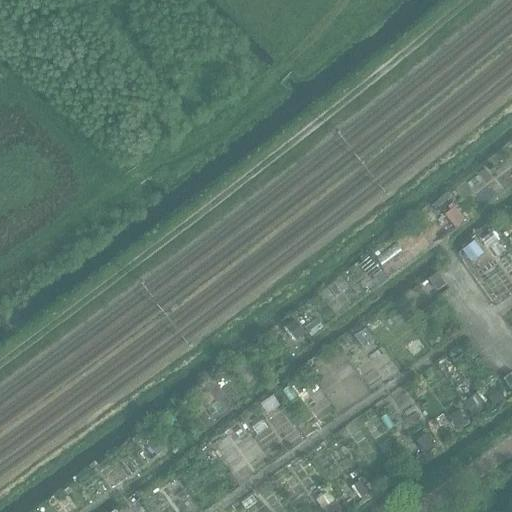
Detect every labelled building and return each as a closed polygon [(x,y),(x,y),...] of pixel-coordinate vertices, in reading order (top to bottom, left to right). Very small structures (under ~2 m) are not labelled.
[(452,210),(446,215),(456,228),(465,220),(452,204),(449,207),(452,210)] [(491,233),(481,240),(487,248),(497,241),(491,233)] [(474,241),(463,250),(472,262),(484,254),(474,241)] [(370,257),(360,265),(369,276),(379,268),(370,257)] [(438,273),(430,279),(437,289),(445,283),(438,273)] [(318,319),(306,328),(312,336),(324,327),(318,319)] [(296,321),(286,328),(295,341),(305,334),(296,321)] [(366,329),(355,337),(364,350),(376,342),(366,329)] [(511,370),(502,377),(511,391),(511,390),(511,370)] [(305,376),(295,384),(302,393),(312,386),(305,376)] [(208,392),(200,399),(207,409),(216,402),(208,392)] [(479,394),(466,403),(474,415),(487,406),(479,394)] [(460,411),(450,418),(459,431),(469,425),(460,411)] [(153,432),(144,438),(157,456),(166,449),(153,432)] [(427,434),(419,440),(427,451),(435,446),(427,434)] [(394,458),(383,465),(390,476),(401,468),(394,458)] [(362,479),(354,485),(362,497),(370,491),(362,479)] [(252,496),(242,503),(246,509),(257,502),(252,496)] [(340,511),(335,503),(323,511),(322,511),(340,511)]
